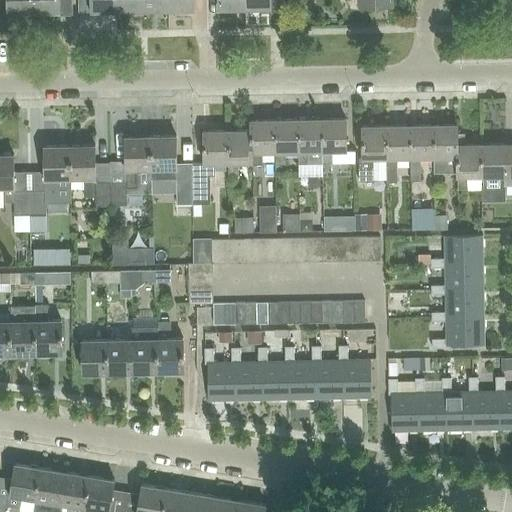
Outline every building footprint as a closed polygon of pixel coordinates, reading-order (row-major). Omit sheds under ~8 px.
[(6,0),(7,13),(34,13),(33,0),(6,0)] [(33,0),(34,13),(72,12),(71,0),(33,0)] [(117,12),(116,0),(90,0),(91,12),(117,12)] [(116,0),(117,12),(142,11),(141,0),(116,0)] [(141,0),(142,11),(167,11),(167,0),(141,0)] [(167,0),(167,11),(194,10),(193,0),(167,0)] [(217,0),(218,10),(244,9),(244,0),(217,0)] [(244,0),(244,9),(271,9),(270,0),(244,0)] [(298,164),(322,164),(321,119),(297,120),(298,152),(298,164)] [(322,164),(329,164),(332,164),(332,151),(346,151),(345,119),(321,119),(322,164)] [(261,153),(274,152),(273,120),(250,121),(250,130),(251,162),(250,162),(250,165),(261,165),(261,153)] [(284,152),(298,152),(297,120),(273,120),(274,152),(274,165),(285,164),(284,152)] [(396,158),(410,158),(409,125),(386,126),(386,158),(387,182),(397,181),(396,158)] [(420,158),(433,157),(433,125),(409,125),(410,158),(410,181),(420,181),(420,158)] [(457,157),(457,145),(457,125),(433,125),(433,157),(434,172),(456,172),(456,157),(457,157)] [(373,158),(386,158),(386,126),(361,126),(362,158),(358,158),(358,181),(373,181),(373,158)] [(237,163),(250,162),(251,162),(250,130),(226,131),(227,163),(227,175),(238,175),(237,163)] [(192,180),(192,204),(209,203),(209,175),(214,175),(214,163),(227,163),(226,131),(203,131),(203,163),(191,163),(192,180)] [(136,169),(151,169),(150,136),(125,137),(126,182),(110,182),(111,206),(127,205),(126,188),(136,188),(136,169)] [(151,179),(166,179),(176,178),(176,169),(176,136),(150,136),(151,169),(151,179)] [(511,144),(480,145),(480,177),(481,177),(481,192),(505,192),(505,185),(511,184),(511,144)] [(94,145),(69,146),(70,178),(83,178),(84,197),(95,197),(95,206),(111,206),(110,182),(95,182),(94,145)] [(480,145),(457,145),(457,157),(456,157),(456,172),(457,190),(467,190),(467,177),(480,177),(480,145)] [(56,178),(70,178),(69,146),(44,146),(44,191),(29,191),(29,215),(45,215),(45,198),(57,198),(56,178)] [(14,192),(14,171),(13,155),(0,154),(0,202),(13,203),(14,215),(29,215),(29,191),(14,192)] [(262,167),(252,167),(253,183),(262,183),(262,167)] [(192,180),(175,180),(176,204),(192,204),(192,180)] [(378,227),(377,210),(353,212),(354,228),(378,227)] [(274,215),(275,231),(299,230),(299,214),(274,215)] [(345,220),(323,220),(323,228),(344,229),(345,220)] [(444,263),(482,262),(482,235),(444,236),(444,259),(430,259),(430,267),(444,266),(444,263)] [(351,261),(365,260),(365,236),(351,237),(351,261)] [(365,236),(365,260),(380,260),(380,236),(365,236)] [(309,261),(323,261),(322,237),(309,238),(309,261)] [(323,261),(337,261),(337,237),(322,237),(323,261)] [(337,261),(351,261),(351,237),(337,237),(337,261)] [(253,263),(267,262),(267,238),(253,239),(253,263)] [(267,262),(281,262),(281,238),(267,238),(267,262)] [(281,262),(295,262),(295,238),(281,238),(281,262)] [(295,262),(309,261),(309,238),(295,238),(295,262)] [(211,263),(225,263),(224,239),(211,240),(211,263)] [(225,263),(239,263),(239,239),(224,239),(225,263)] [(239,263),(253,263),(253,239),(239,239),(239,263)] [(445,290),(483,289),(482,262),(444,263),(444,266),(445,286),(431,286),(431,294),(445,293),(445,290)] [(188,277),(212,276),(211,263),(188,264),(188,277)] [(141,282),(155,282),(155,270),(140,270),(141,282)] [(155,270),(155,282),(170,282),(170,270),(155,270)] [(91,284),(105,283),(105,271),(91,271),(91,284)] [(105,271),(105,283),(120,283),(120,271),(105,271)] [(34,273),(34,285),(49,285),(49,272),(34,273)] [(19,285),(34,285),(34,273),(19,273),(19,285)] [(188,290),(212,290),(212,276),(188,277),(188,290)] [(445,317),(483,316),(483,289),(445,290),(445,293),(445,312),(431,313),(432,321),(446,320),(445,317)] [(212,290),(188,290),(189,303),(212,303),(212,290)] [(300,323),(310,323),(310,301),(299,302),(300,323)] [(310,323),(321,323),(321,301),(310,301),(310,323)] [(321,323),(332,323),(332,301),(321,301),(321,323)] [(332,323),(343,322),(343,301),(332,301),(332,323)] [(343,322),(353,322),(353,301),(343,301),(343,322)] [(353,301),(353,322),(365,322),(364,301),(353,301)] [(224,324),(235,324),(235,302),(224,303),(224,324)] [(235,324),(245,324),(245,302),(235,302),(235,324)] [(245,324),(256,324),(256,302),(245,302),(245,324)] [(256,324),(267,324),(267,302),(256,302),(256,324)] [(267,324),(278,323),(278,302),(267,302),(267,324)] [(278,323),(289,323),(288,302),(278,302),(278,323)] [(289,323),(300,323),(299,302),(288,302),(289,323)] [(213,324),(224,324),(224,303),(213,303),(213,324)] [(60,320),(46,320),(46,305),(34,305),(34,306),(35,321),(35,354),(61,354),(60,320)] [(35,354),(35,321),(34,306),(9,306),(9,313),(10,355),(35,354)] [(0,354),(10,355),(9,313),(0,313),(0,354)] [(445,317),(446,320),(446,339),(432,339),(432,348),(446,347),(447,344),(484,343),(483,316),(445,317)] [(183,372),(182,338),(169,338),(169,322),(157,323),(157,326),(156,326),(157,339),(158,372),(183,372)] [(158,372),(157,339),(156,326),(131,326),(131,339),(132,373),(158,372)] [(107,373),(132,373),(131,339),(107,340),(107,373)] [(81,373),(107,373),(107,340),(81,340),(81,373)] [(342,360),(339,360),(320,360),(320,346),(311,346),(312,360),(315,361),(316,398),(343,397),(342,360)] [(342,360),(343,397),(370,397),(370,359),(347,360),(347,346),(338,346),(339,360),(342,360)] [(288,361),(285,361),(266,361),(266,347),(258,348),(258,362),(261,362),(262,399),(289,398),(288,361)] [(315,361),(312,360),(293,361),(293,347),(285,347),(285,361),(288,361),(289,398),(316,398),(315,361)] [(261,362),(258,362),(239,362),(239,348),(231,348),(231,362),(235,362),(235,400),(262,399),(261,362)] [(235,362),(231,362),(212,362),(212,349),(204,349),(204,363),(207,363),(208,400),(235,400),(235,362)] [(499,392),(496,391),(477,391),(476,377),(469,378),(469,392),(472,392),(473,429),(500,429),(499,392)] [(499,392),(500,429),(511,428),(511,390),(504,391),(503,377),(495,377),(496,391),(499,392)] [(445,392),(442,392),(423,393),(423,378),(415,379),(415,393),(418,392),(419,430),(446,430),(445,392)] [(472,392),(469,392),(450,392),(450,378),(442,378),(442,392),(445,392),(446,430),(473,429),(472,392)] [(418,392),(415,393),(396,393),(396,379),(388,379),(388,393),(391,393),(392,431),(419,430),(418,392)] [(12,479),(0,476),(0,511),(4,511),(5,506),(19,509),(21,498),(34,500),(39,468),(14,464),(12,479)] [(57,511),(64,472),(39,468),(34,500),(35,500),(32,511),(57,511)] [(83,508),(89,476),(64,472),(57,511),(68,511),(70,506),(83,508)] [(108,511),(114,481),(89,476),(83,508),(83,509),(82,511),(94,511),(94,510),(103,511),(108,511)] [(162,511),(166,489),(141,485),(136,511),(162,511)] [(187,511),(190,493),(166,489),(162,511),(187,511)] [(213,511),(216,497),(190,493),(187,511),(213,511)] [(238,511),(240,501),(216,497),(213,511),(238,511)] [(264,511),(265,506),(240,501),(238,511),(264,511)]
